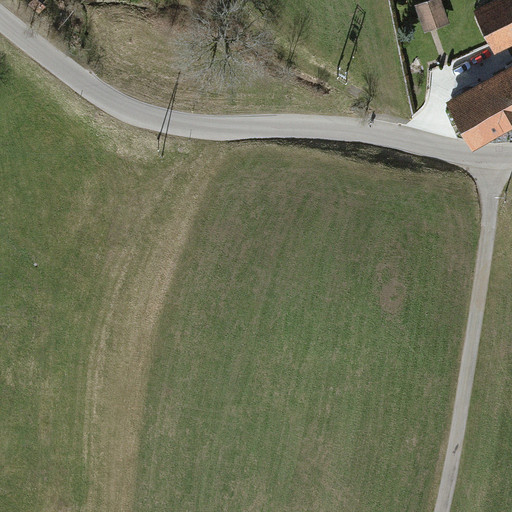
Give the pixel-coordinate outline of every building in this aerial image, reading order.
[(45,5),(38,0),(34,0),(30,5),(39,13),(45,5)] [(434,0),(417,7),(427,34),(451,25),(441,0),(434,0)] [(511,0),(499,0),(477,10),(497,54),(511,46),(511,0)] [(511,64),(485,78),(509,123),(511,121),(511,64)] [(485,78),(453,95),(476,140),(509,123),(485,78)]
